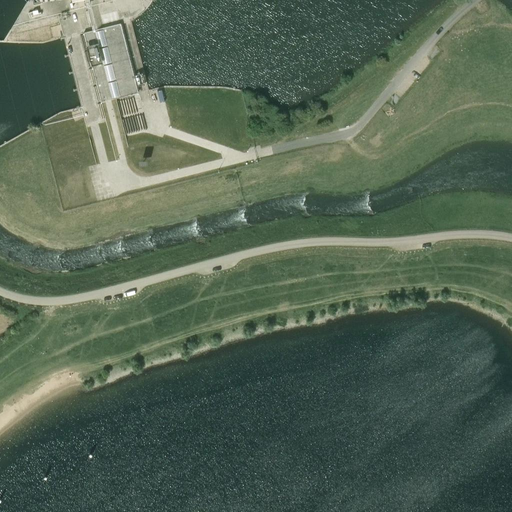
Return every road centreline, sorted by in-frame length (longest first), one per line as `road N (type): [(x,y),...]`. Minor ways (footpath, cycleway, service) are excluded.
road 1 (unclassified): [(511,239),(306,243),(63,301),(0,291)]
road 2 (unclassified): [(476,0),(359,127),(255,154)]
